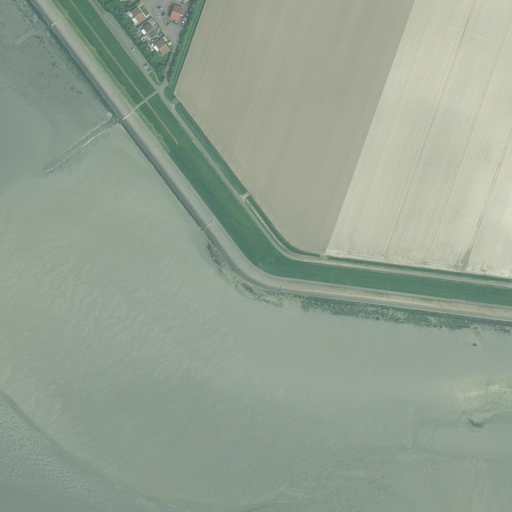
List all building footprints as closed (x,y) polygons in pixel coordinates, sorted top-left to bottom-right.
[(173,9),(172,12),(180,15),(182,8),(175,6),(174,6),(173,6),(172,8),(173,9)] [(131,12),(135,17),(141,13),(137,7),(131,12)] [(178,21),(180,15),(172,12),(171,14),(170,15),(169,16),(170,17),(170,18),(178,21)] [(141,13),(135,17),(139,23),(145,18),(141,13)] [(143,28),(147,33),(153,29),(149,23),(143,28)] [(157,34),(158,33),(158,32),(157,31),(155,30),(155,31),(153,29),(147,33),(151,39),(157,34)] [(155,44),(159,49),(165,45),(164,42),(164,41),(163,40),(162,39),(162,40),(161,39),(155,44)] [(165,45),(159,49),(163,55),(169,50),(169,49),(170,48),(169,47),(167,46),(167,47),(165,45)]
